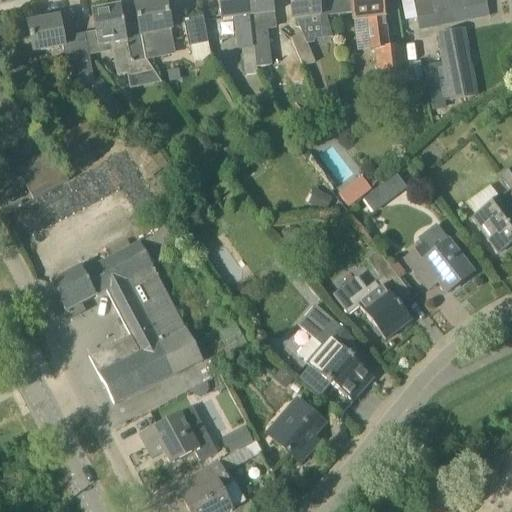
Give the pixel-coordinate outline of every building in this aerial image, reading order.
[(173,45),(171,31),(164,0),(162,0),(134,5),(138,25),(124,28),(131,65),(146,62),(146,60),(160,57),(159,56),(173,53),(171,45),(173,45)] [(251,29),(249,18),(247,0),(218,0),(221,21),(234,19),(235,32),(237,52),(241,51),(253,49),(251,29)] [(267,64),(262,29),(261,16),(274,15),(272,0),(247,0),(249,18),(251,29),(253,49),(254,56),(255,65),(257,65),(267,64)] [(328,0),(289,0),(292,21),(295,21),(296,30),(300,29),(302,35),(291,39),(303,68),(315,64),(307,45),(313,43),(307,28),(321,27),(320,18),(331,17),(328,0)] [(405,47),(388,48),(382,0),(328,0),(331,17),(352,14),(352,22),(367,21),(371,52),(377,51),(381,87),(408,85),(408,83),(406,65),(405,47)] [(433,16),(460,11),(457,0),(412,0),(415,13),(432,10),(433,16)] [(457,0),(460,11),(486,6),(485,0),(457,0)] [(124,28),(120,8),(91,13),(95,34),(85,36),(89,57),(112,53),(115,68),(117,68),(119,78),(128,76),(131,91),(162,85),(146,62),(131,65),(124,28)] [(81,94),(110,132),(129,118),(100,80),(94,84),(89,57),(85,36),(75,38),(70,13),(57,16),(57,19),(28,25),(33,54),(63,48),(69,80),(81,77),(84,92),(81,94)] [(188,49),(208,45),(203,18),(183,21),(188,49)] [(435,36),(449,105),(477,99),(463,31),(435,36)] [(257,65),(255,65),(254,56),(242,58),(243,66),(245,76),(258,75),(257,65)] [(439,66),(425,67),(430,110),(443,109),(439,66)] [(227,175),(244,166),(234,147),(217,156),(227,175)] [(49,154),(36,161),(17,170),(35,201),(65,184),(49,154)] [(511,171),(501,179),(511,192),(472,221),(498,256),(511,245),(511,213),(507,208),(511,204),(511,171)] [(383,193),(392,204),(404,194),(395,183),(383,193)] [(350,187),(338,196),(348,209),(360,200),(350,187)] [(312,189),(305,204),(319,211),(325,214),(333,200),(326,196),(312,189)] [(114,406),(201,361),(151,266),(184,248),(172,228),(140,244),(83,274),(81,269),(50,285),(69,321),(84,314),(80,306),(106,293),(129,337),(89,359),(114,406)] [(283,232),(281,236),(288,246),(296,248),(302,244),(304,236),(301,231),(295,229),(283,232)] [(425,245),(404,261),(428,292),(438,284),(447,295),(472,275),(448,244),(432,255),(425,245)] [(377,252),(365,261),(383,283),(384,283),(390,290),(400,282),(377,252)] [(411,321),(398,304),(397,305),(383,287),(380,290),(375,284),(374,283),(366,289),(358,279),(335,298),(333,295),(332,296),(348,317),(359,308),(375,329),(382,338),(385,342),(411,321)] [(306,366),(312,371),(330,387),(331,385),(353,404),(374,380),(352,361),(354,360),(345,352),(354,341),(315,307),(297,327),(321,348),(306,366)] [(282,369),(274,380),(287,390),(295,379),(282,369)] [(267,437),(273,442),(300,465),(312,451),(307,447),(325,426),(297,402),(267,437)] [(207,439),(196,445),(180,415),(139,437),(152,460),(164,454),(170,466),(193,454),(199,465),(216,457),(207,439)] [(229,511),(245,504),(235,486),(231,489),(224,476),(262,455),(257,444),(238,453),(238,454),(218,464),(191,478),(198,492),(182,501),(188,511),(229,511)]
